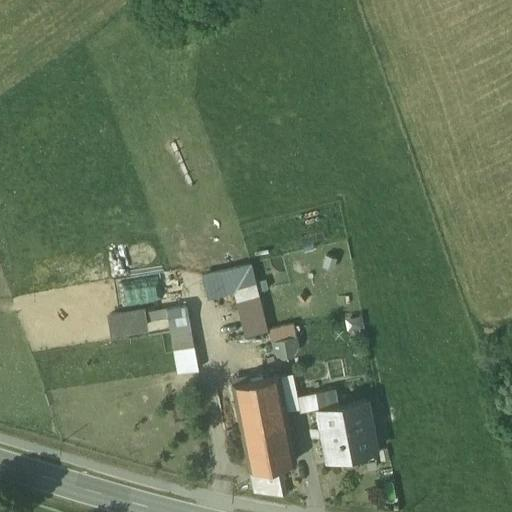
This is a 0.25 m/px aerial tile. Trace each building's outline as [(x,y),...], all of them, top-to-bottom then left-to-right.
[(211,296),(238,290),(247,332),(271,327),(256,260),(206,271),(211,296)] [(152,319),(170,316),(179,371),(201,367),(190,302),(150,309),(152,319)] [(150,307),(111,309),(113,332),(151,329),(150,307)] [(274,325),(279,356),(303,352),(298,321),(274,325)] [(273,328),(249,333),(254,362),(278,357),(273,328)] [(280,374),(232,383),(249,469),(296,460),(280,374)] [(336,388),(317,391),(320,407),(339,403),(336,388)] [(320,407),(319,407),(329,458),(376,449),(366,398),(339,403),(320,407)]
